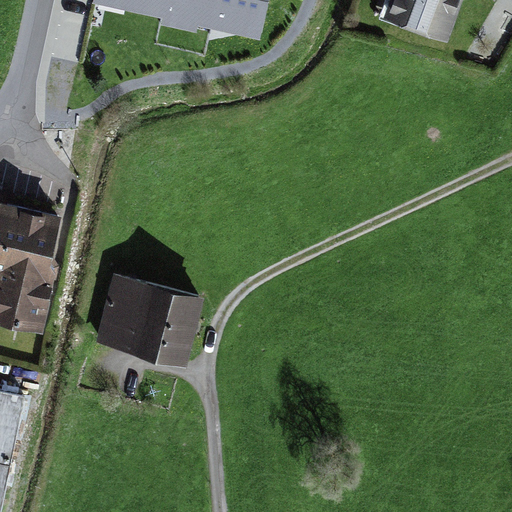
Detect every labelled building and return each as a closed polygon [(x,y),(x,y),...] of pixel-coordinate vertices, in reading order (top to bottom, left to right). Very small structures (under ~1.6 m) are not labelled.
[(129,0),(129,1),(167,9),(168,5),(198,11),(197,16),(217,20),(219,10),(261,19),(264,0),(129,0)] [(467,0),(388,0),(381,21),(451,46),(467,0)] [(58,217),(0,208),(0,325),(41,332),(58,217)] [(203,288),(110,273),(99,343),(192,358),(203,288)] [(0,511),(5,511),(28,405),(0,399),(0,511)]
